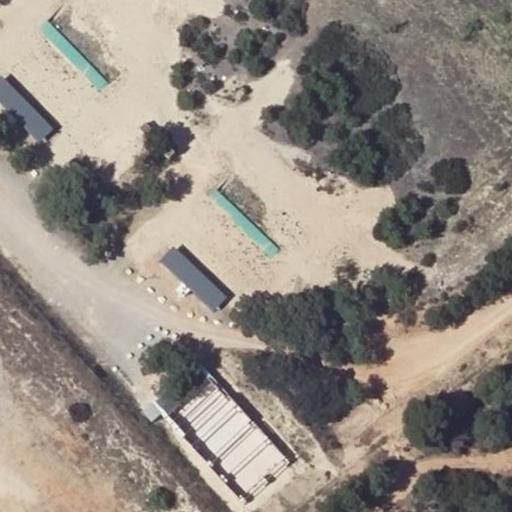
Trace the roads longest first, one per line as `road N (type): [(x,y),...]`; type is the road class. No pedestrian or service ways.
road 1 (track): [(0,192),(99,290),(200,338),(301,365),(356,375),(404,371),(450,352),(511,301)]
road 2 (track): [(123,0),(141,50),(106,162)]
road 3 (track): [(511,452),(408,466),(370,511)]
